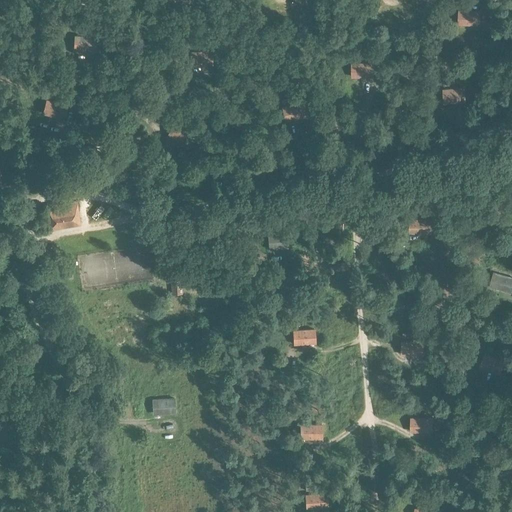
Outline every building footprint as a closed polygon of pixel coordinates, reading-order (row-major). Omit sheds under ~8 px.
[(458,9),(457,24),(480,25),(481,10),(458,9)] [(96,36),(73,35),(72,50),(95,51),(96,36)] [(189,51),(190,66),(213,65),(212,50),(189,51)] [(351,62),(351,77),(374,77),(373,61),(351,62)] [(442,88),(443,103),(466,102),(465,87),(442,88)] [(46,99),(42,113),(63,120),(68,105),(46,99)] [(281,106),(284,121),(306,117),(303,102),(281,106)] [(194,131),(173,121),(166,135),(187,145),(194,131)] [(76,201),(46,206),(50,229),(79,224),(76,201)] [(408,218),(409,233),(431,233),(431,218),(408,218)] [(291,247),(290,233),(268,234),(269,248),(279,247),(279,248),(291,247)] [(57,243),(42,247),(44,257),(59,253),(57,243)] [(510,292),(511,286),(511,277),(493,272),(490,286),(499,288),(499,289),(510,292)] [(170,280),(172,294),(182,294),(181,279),(170,280)] [(315,328),(292,329),(293,345),(316,343),(315,328)] [(424,340),(401,340),(400,355),(423,356),(424,340)] [(478,367),(480,367),(500,375),(505,360),(484,353),(478,367)] [(175,413),(174,398),(153,400),(153,413),(163,413),(163,414),(175,413)] [(433,417),(410,416),(410,432),(432,432),(433,417)] [(17,417),(0,417),(0,431),(5,431),(5,432),(17,431),(17,417)] [(322,423),(300,424),(300,439),(322,439),(322,423)] [(327,492),(304,494),(305,509),(328,507),(327,492)]
